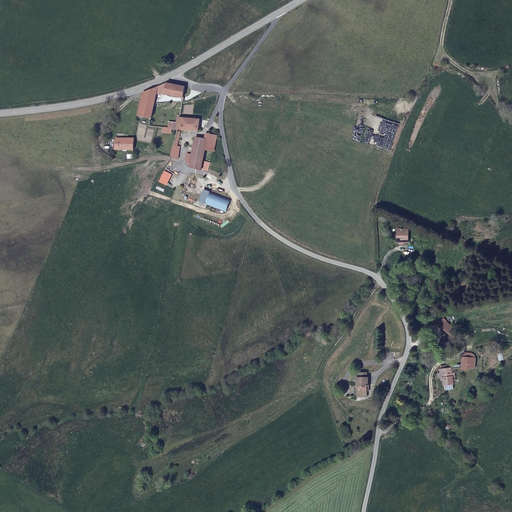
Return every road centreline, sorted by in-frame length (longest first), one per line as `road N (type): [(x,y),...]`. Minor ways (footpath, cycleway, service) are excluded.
road 1 (unclassified): [(223,93),(223,147),(234,191),(250,212),(303,249),(374,275),(405,331),(379,412),(363,511)]
road 2 (tertiary): [(0,114),(105,98),(168,76)]
road 3 (unknown): [(376,431),(423,412),(437,367),(475,337)]
road 4 (tertiary): [(168,76),(282,10)]
